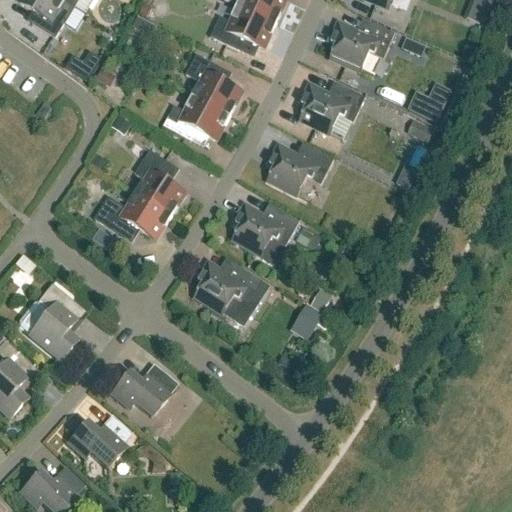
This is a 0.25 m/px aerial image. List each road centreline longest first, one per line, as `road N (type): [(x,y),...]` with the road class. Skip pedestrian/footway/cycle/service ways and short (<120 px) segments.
road 1 (unclassified): [(308,435),(405,290),(511,75)]
road 2 (residential): [(138,313),(204,219),(321,0)]
road 3 (residential): [(34,229),(86,153),(94,123),(81,97),(0,39)]
road 4 (residential): [(0,474),(138,313)]
road 5 (residential): [(308,435),(138,313)]
road 6 (residential): [(138,313),(34,229)]
